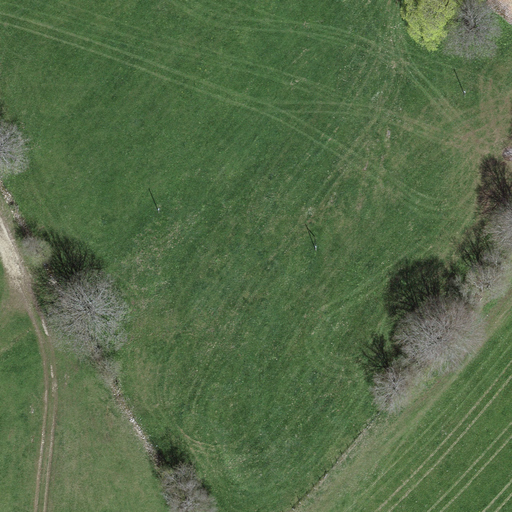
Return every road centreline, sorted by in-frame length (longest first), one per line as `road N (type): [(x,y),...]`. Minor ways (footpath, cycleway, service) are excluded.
road 1 (track): [(43,511),(56,402),(50,325),(0,222)]
road 2 (track): [(307,511),(408,420),(511,293)]
